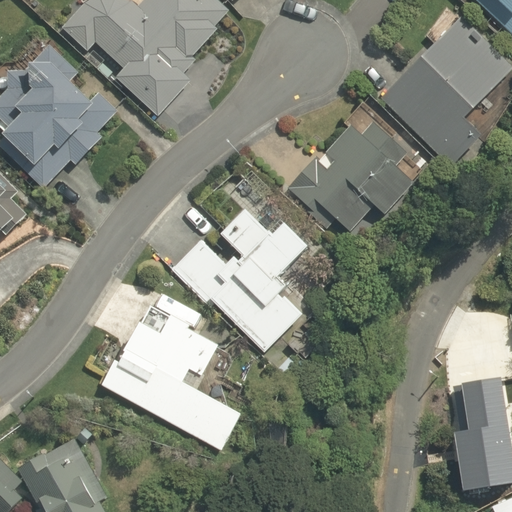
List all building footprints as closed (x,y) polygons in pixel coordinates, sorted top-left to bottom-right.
[(116,84),(155,126),(254,37),(220,0),(145,0),(134,11),(123,0),(81,0),(59,20),(93,58),(103,49),(126,75),(116,84)] [(511,0),(465,0),(509,38),(511,35),(511,0)] [(367,92),(441,167),(475,133),(460,119),(511,66),(511,65),(453,6),(367,92)] [(3,148),(40,193),(78,162),(84,170),(134,128),(65,46),(0,99),(0,112),(19,135),(3,148)] [(308,193),(344,232),(369,208),(375,214),(423,170),(381,125),(308,193)] [(0,179),(0,258),(39,223),(0,179)] [(309,232),(276,202),(259,220),(234,198),(212,222),(231,240),(217,255),(197,237),(170,266),(262,353),(308,305),(271,271),(309,232)] [(195,311),(157,286),(115,282),(87,326),(110,341),(90,380),(213,449),(239,408),(189,376),(212,339),(188,323),(195,311)] [(66,430),(8,468),(36,511),(102,511),(97,504),(109,496),(66,430)] [(0,511),(32,511),(0,462),(0,511)]
